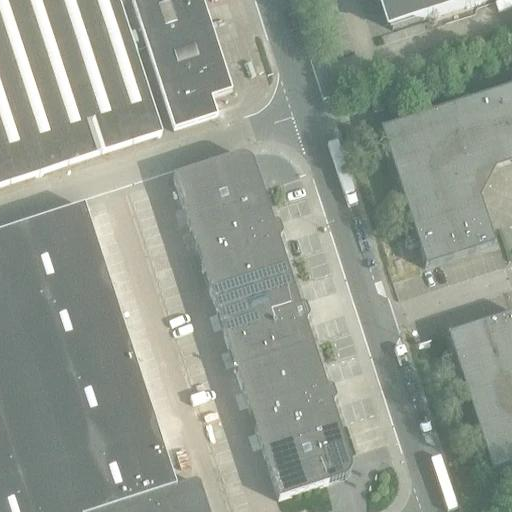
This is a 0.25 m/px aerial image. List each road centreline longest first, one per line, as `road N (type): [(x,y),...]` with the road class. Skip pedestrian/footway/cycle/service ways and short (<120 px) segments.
road 1 (unclassified): [(438,511),(309,117)]
road 2 (unknown): [(114,179),(225,511)]
road 3 (unclassified): [(0,216),(309,117)]
road 4 (unclassified): [(309,117),(272,0)]
